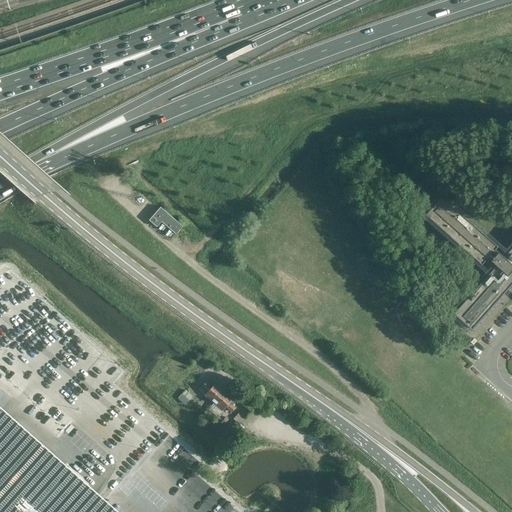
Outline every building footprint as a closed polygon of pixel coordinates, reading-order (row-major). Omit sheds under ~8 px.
[(441,199),(426,216),(460,246),(481,265),(487,259),(490,261),(496,266),(453,314),(471,330),(507,289),(511,294),(511,247),(503,258),(498,253),(495,251),(497,249),(474,228),(441,199)] [(159,209),(149,220),(157,227),(162,222),(176,234),(177,233),(182,227),(160,208),(159,209)] [(201,395),(210,403),(221,390),(212,382),(209,385),(203,381),(199,385),(205,390),(201,395)] [(163,396),(170,388),(165,384),(158,392),(163,396)] [(198,409),(198,408),(193,403),(196,400),(185,390),(178,398),(185,405),(198,418),(203,413),(198,409)] [(230,398),(221,390),(210,403),(219,410),(223,406),(228,411),(232,407),(227,401),(230,398)] [(227,433),(230,435),(244,419),(238,414),(233,419),(236,422),(231,426),(232,427),(227,433)] [(30,457),(0,490),(0,506),(6,511),(59,511),(74,496),(30,457)] [(71,474),(67,479),(79,489),(83,484),(71,474)]
